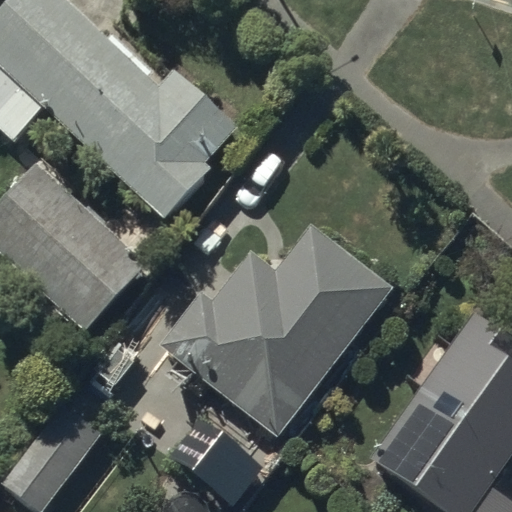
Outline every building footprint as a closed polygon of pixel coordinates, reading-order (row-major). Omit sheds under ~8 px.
[(164,99),(57,0),(31,0),(0,34),(0,127),(21,147),(46,120),(165,230),(246,143),(180,82),(164,99)] [(148,278),(45,182),(0,229),(0,255),(89,340),(148,278)] [(388,303),(321,251),(287,294),(258,271),(219,321),(208,318),(177,358),(281,439),(388,303)] [(511,482),(511,354),(481,332),(380,469),(439,511),(511,511),(511,506),(500,498),(511,482)] [(51,511),(101,446),(66,419),(10,496),(31,511),(51,511)] [(175,462),(233,506),(261,468),(203,425),(175,462)]
